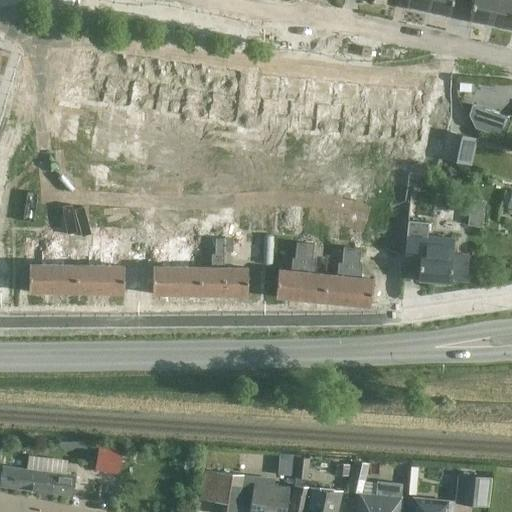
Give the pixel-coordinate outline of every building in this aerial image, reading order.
[(407,0),(406,6),(427,11),(429,0),(407,0)] [(429,0),(427,11),(449,15),(452,0),(429,0)] [(472,0),(469,19),(490,24),(495,0),(472,0)] [(511,0),(495,0),(490,24),(511,28),(511,0)] [(202,71),(190,72),(191,80),(203,80),(202,71)] [(223,71),(221,105),(244,107),(246,73),(223,71)] [(166,73),(129,74),(131,105),(168,103),(166,73)] [(246,73),(244,107),(265,108),(267,74),(246,73)] [(267,74),(265,108),(287,110),(289,76),(267,74)] [(289,76),(287,110),(309,112),(312,77),(289,76)] [(351,80),(348,114),(371,116),(374,82),(351,80)] [(511,99),(511,80),(481,80),(480,99),(511,99)] [(374,82),(371,116),(393,118),(395,83),(374,82)] [(395,83),(393,118),(414,119),(417,85),(395,83)] [(417,85),(414,119),(437,121),(440,86),(417,85)] [(204,101),(192,102),(192,111),(204,110),(204,101)] [(168,103),(131,105),(132,133),(169,132),(168,103)] [(472,105),(468,115),(475,127),(502,136),(509,117),(472,105)] [(64,137),(79,138),(80,110),(65,109),(64,137)] [(220,117),(219,128),(228,129),(229,117),(220,117)] [(255,119),(255,131),(263,132),(264,120),(255,119)] [(264,120),(263,132),(272,132),(273,120),(264,120)] [(300,122),(299,134),(308,135),(309,123),(300,122)] [(348,126),(347,138),(355,138),(356,126),(348,126)] [(383,128),(382,140),(391,141),(392,129),(383,128)] [(444,138),(440,157),(469,164),(475,137),(446,128),(444,138)] [(392,129),(391,141),(400,141),(401,129),(392,129)] [(428,131),(427,143),(436,144),(436,132),(428,131)] [(169,132),(132,133),(133,163),(171,162),(169,132)] [(206,151),(194,152),(195,161),(207,160),(206,151)] [(127,187),(122,216),(158,223),(164,193),(127,187)] [(410,189),(407,221),(427,223),(430,191),(410,189)] [(189,197),(187,206),(199,208),(200,199),(189,197)] [(67,200),(66,224),(78,225),(79,201),(67,200)] [(484,202),(470,200),(468,226),(482,228),(484,202)] [(234,210),(234,221),(242,222),(243,210),(234,209),(234,210)] [(243,210),(242,222),(251,222),(252,211),(252,210),(243,210)] [(292,214),(291,225),(300,226),(301,214),(292,213),(292,214)] [(301,214),(300,226),(309,226),(310,215),(301,214)] [(122,216),(117,245),(153,251),(158,223),(122,216)] [(350,218),(349,229),(358,230),(359,218),(349,217),(349,218),(350,218)] [(359,218),(358,230),(367,230),(367,219),(368,219),(359,218)] [(448,279),(466,281),(468,256),(452,254),(453,239),(426,236),(427,223),(407,221),(403,258),(404,259),(404,256),(418,258),(416,278),(417,279),(417,278),(434,280),(434,283),(446,285),(447,282),(448,282),(448,279)] [(67,260),(68,234),(49,234),(48,260),(67,260)] [(117,245),(112,274),(148,281),(153,251),(117,245)] [(179,247),(178,255),(189,257),(191,249),(179,247)] [(212,249),(212,286),(242,286),(242,249),(212,249)] [(242,249),(242,286),(271,286),(271,249),(242,249)] [(271,249),(271,286),(300,286),(300,249),(271,249)] [(300,249),(300,286),(329,286),(329,249),(300,249)] [(329,249),(329,286),(358,286),(358,249),(329,249)] [(358,249),(358,286),(388,286),(388,249),(358,249)] [(174,276),(172,285),(184,287),(185,278),(174,276)] [(94,470),(119,474),(122,452),(98,448),(94,470)] [(337,511),(342,489),(303,486),(300,485),(307,477),(309,457),(297,456),(295,475),(294,485),(288,511),(337,511)] [(347,490),(361,493),(368,464),(354,460),(347,490)] [(348,476),(349,464),(336,463),(335,475),(348,476)] [(0,485),(20,488),(72,495),(75,476),(23,468),(2,466),(0,478),(0,485)] [(235,511),(240,473),(203,469),(198,499),(216,502),(214,511),(235,511)] [(462,475),(459,502),(487,506),(490,478),(462,475)] [(376,480),(375,495),(359,493),(356,511),(398,511),(401,482),(376,480)] [(285,511),(289,487),(253,484),(248,511),(285,511)] [(412,497),(411,511),(451,511),(452,501),(412,497)]
